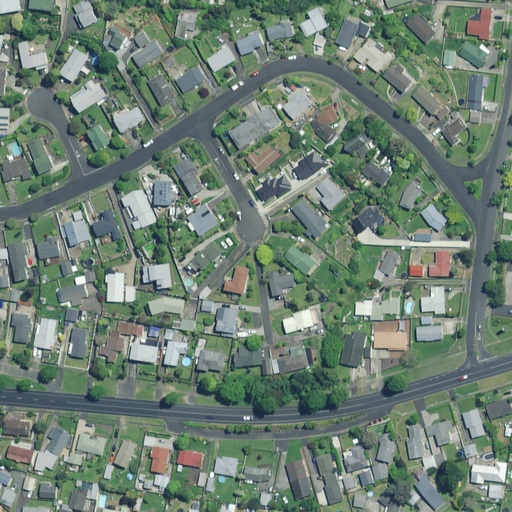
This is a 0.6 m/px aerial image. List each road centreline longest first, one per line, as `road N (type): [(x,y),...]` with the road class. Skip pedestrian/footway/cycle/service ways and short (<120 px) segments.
road 1 (primary): [(0,396),(263,416),(351,406),(481,369)]
road 2 (residential): [(197,120),(276,68),(313,63),(424,143),(444,169)]
road 3 (residential): [(481,369),(474,343),(488,216)]
road 4 (residential): [(88,181),(197,120)]
road 5 (residential): [(197,120),(252,227)]
